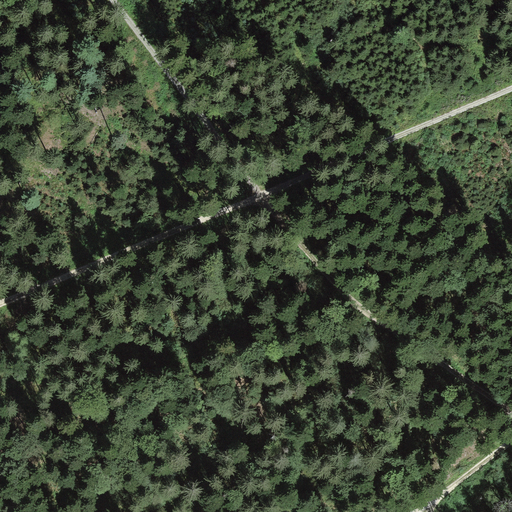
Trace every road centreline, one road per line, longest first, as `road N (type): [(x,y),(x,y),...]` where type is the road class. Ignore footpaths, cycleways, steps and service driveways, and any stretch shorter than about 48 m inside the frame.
road 1 (track): [(511,410),(352,300),(113,0)]
road 2 (track): [(511,89),(0,304)]
